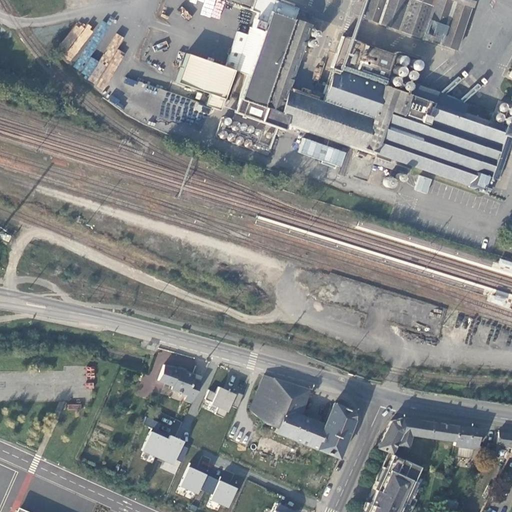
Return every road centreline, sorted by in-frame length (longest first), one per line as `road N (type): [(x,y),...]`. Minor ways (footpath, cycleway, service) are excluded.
road 1 (track): [(511,358),(429,351),(288,312),(236,316),(29,229),(10,264),(8,292)]
road 2 (tertiary): [(101,316),(383,399)]
road 3 (unknown): [(252,359),(236,392),(239,425),(299,449)]
road 4 (secondary): [(383,399),(511,419)]
road 5 (secondary): [(333,511),(383,399)]
